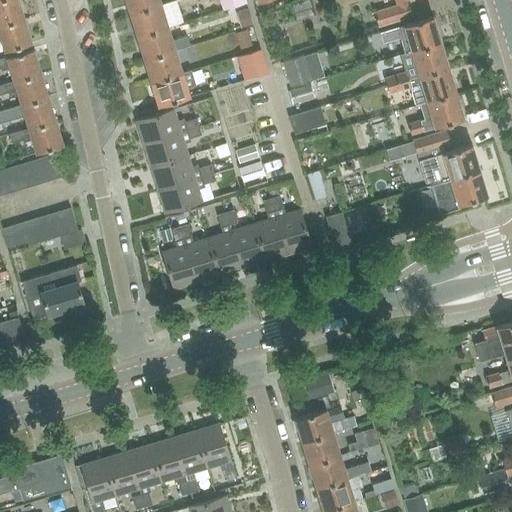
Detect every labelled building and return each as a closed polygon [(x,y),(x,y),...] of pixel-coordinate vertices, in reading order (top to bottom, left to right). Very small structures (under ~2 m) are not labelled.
[(0,0),(0,24),(23,17),(17,0),(0,0)] [(126,0),(130,12),(160,3),(159,0),(126,0)] [(414,0),(395,0),(397,4),(373,12),(377,25),(416,13),(412,1),(414,0)] [(137,35),(167,26),(160,3),(130,12),(137,35)] [(176,3),(166,5),(172,27),(181,24),(176,3)] [(404,52),(441,41),(433,15),(379,31),(382,42),(399,37),(404,52)] [(23,17),(0,24),(0,38),(1,38),(5,49),(30,41),(23,17)] [(144,58),(174,49),(167,26),(137,35),(144,58)] [(408,79),(448,66),(441,41),(404,52),(400,53),(405,71),(406,70),(408,79)] [(32,48),(7,56),(0,57),(0,68),(10,66),(14,80),(40,72),(32,48)] [(151,81),(181,73),(174,49),(144,58),(151,81)] [(267,72),(260,49),(236,57),(243,80),(267,72)] [(282,62),(289,86),(312,80),(305,55),(282,62)] [(415,104),(456,92),(448,66),(408,79),(406,70),(405,71),(395,74),(399,89),(409,86),(415,104)] [(188,96),(186,88),(195,85),(191,70),(181,73),(151,81),(158,105),(188,96)] [(40,72),(14,80),(7,82),(0,83),(0,94),(7,92),(8,94),(18,92),(21,103),(21,104),(47,96),(40,72)] [(389,92),(399,89),(395,74),(384,77),(389,92)] [(310,84),(288,91),(292,104),(314,97),(310,84)] [(434,126),(464,117),(456,92),(415,104),(415,105),(419,103),(424,118),(421,119),(407,123),(410,133),(424,129),(424,130),(434,127),(434,126)] [(21,103),(0,109),(0,122),(25,115),(28,127),(29,127),(54,119),(47,96),(21,104),(21,103)] [(319,107),(287,117),(293,134),(324,125),(319,107)] [(181,132),(199,126),(196,118),(184,122),(184,119),(177,121),(174,108),(136,120),(143,143),(181,132)] [(28,127),(9,133),(11,142),(22,138),(23,141),(32,138),(36,151),(62,143),(54,119),(29,127),(28,127)] [(190,141),(189,138),(201,135),(199,126),(181,132),(143,143),(150,166),(188,155),(184,143),(190,141)] [(416,153),(427,150),(443,145),(451,143),(447,129),(412,139),(416,153)] [(480,170),(471,143),(445,151),(443,145),(427,150),(416,153),(426,186),(430,185),(430,184),(480,170)] [(254,144),(235,150),(239,162),(258,157),(254,144)] [(60,176),(54,155),(54,153),(42,156),(49,179),(60,176)] [(157,189),(213,172),(210,164),(198,168),(198,165),(191,167),(188,155),(150,166),(157,189)] [(37,183),(49,179),(42,156),(30,160),(37,183)] [(26,186),(37,183),(30,160),(19,163),(26,186)] [(259,160),(239,167),(243,182),(264,175),(259,160)] [(14,190),(26,186),(19,163),(7,167),(14,190)] [(0,184),(3,193),(14,190),(7,167),(0,168),(0,184)] [(459,203),(487,195),(480,170),(430,184),(430,185),(439,214),(460,207),(459,203)] [(213,172),(157,189),(164,213),(202,201),(198,189),(204,187),(203,184),(215,181),(213,172)] [(311,246),(300,209),(284,213),(279,195),(271,198),(288,253),(311,246)] [(265,260),(288,253),(271,198),(262,200),(268,218),(253,223),(265,260)] [(59,210),(65,233),(77,230),(70,207),(59,210)] [(229,224),(237,222),(233,209),(225,212),(242,267),(265,260),(253,223),(230,230),(229,224)] [(59,210),(47,214),(54,237),(59,235),(65,233),(59,210)] [(219,275),(242,267),(225,212),(216,214),(222,233),(207,237),(219,275)] [(42,240),(54,237),(47,214),(36,217),(42,240)] [(343,215),(327,220),(335,248),(350,243),(343,215)] [(31,244),(42,240),(36,217),(24,221),(31,244)] [(19,247),(31,244),(24,221),(12,224),(19,247)] [(8,250),(19,247),(12,224),(1,228),(8,250)] [(193,242),(191,236),(187,224),(179,226),(185,244),(196,282),(219,275),(207,237),(193,242)] [(196,282),(185,244),(179,226),(171,229),(176,247),(161,251),(173,289),(196,282)] [(80,280),(75,264),(21,281),(32,319),(83,303),(76,281),(80,280)] [(0,347),(24,340),(25,340),(18,316),(0,321),(0,347)] [(504,353),(511,350),(511,320),(482,330),(485,339),(487,339),(492,357),(504,353)] [(511,350),(504,353),(509,369),(485,377),(488,387),(511,379),(511,350)] [(511,386),(500,390),(504,403),(511,400),(511,386)] [(494,406),(504,403),(500,390),(490,393),(494,406)] [(329,422),(324,408),(329,407),(326,395),(303,403),(306,414),(295,417),(302,441),(331,431),(355,424),(353,415),(329,422)] [(195,430),(207,467),(219,464),(221,470),(224,469),(227,481),(236,478),(219,423),(195,430)] [(374,428),(363,431),(368,446),(379,443),(374,428)] [(184,474),(207,467),(195,430),(172,437),(184,474)] [(339,455),(332,432),(331,431),(302,441),(309,464),(339,455)] [(161,481),(184,474),(172,437),(149,444),(161,481)] [(148,485),(161,481),(149,444),(126,451),(138,488),(140,494),(143,506),(152,504),(148,492),(150,491),(148,485)] [(115,495),(138,488),(126,451),(104,458),(115,495)] [(0,492),(18,487),(22,500),(71,485),(61,454),(5,471),(6,475),(0,477),(0,492)] [(367,461),(343,468),(339,455),(309,464),(316,487),(370,470),(367,461)] [(506,475),(511,473),(511,456),(502,460),(506,475)] [(101,499),(115,495),(104,458),(80,465),(94,511),(103,511),(102,506),(103,506),(101,499)] [(360,483),(358,475),(370,472),(370,470),(316,487),(323,510),(361,498),(358,487),(360,483)] [(186,480),(189,493),(197,490),(194,478),(186,480)] [(181,495),(189,493),(186,480),(177,483),(181,495)] [(385,509),(396,505),(392,491),(380,496),(385,509)] [(135,509),(143,506),(140,494),(131,497),(135,509)] [(230,511),(225,494),(187,506),(189,511),(230,511)] [(356,511),(353,502),(362,499),(361,498),(323,510),(323,511),(356,511)]
